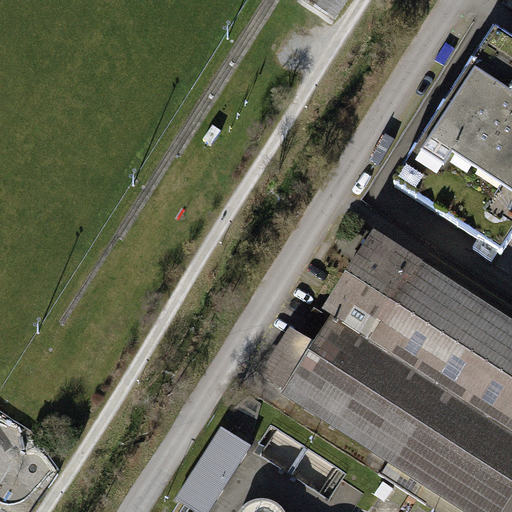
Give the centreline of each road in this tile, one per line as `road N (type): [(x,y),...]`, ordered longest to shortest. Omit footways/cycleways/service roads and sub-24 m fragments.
road 1 (track): [(363,0),(40,511)]
road 2 (track): [(456,0),(133,511)]
